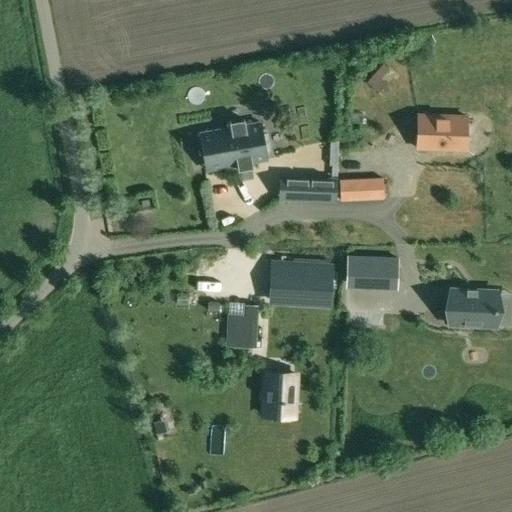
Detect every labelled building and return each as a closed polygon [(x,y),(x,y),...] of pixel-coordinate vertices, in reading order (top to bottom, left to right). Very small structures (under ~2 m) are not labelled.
[(419,115),(419,114),(417,148),(418,148),(465,150),(466,116),(466,117),(419,115)] [(267,131),(262,132),(261,128),(260,122),(245,125),(244,119),(229,122),(230,128),(212,131),(216,153),(222,152),(224,167),(237,165),(238,170),(253,168),(252,162),(267,159),(265,150),(270,149),(269,142),(264,143),(263,139),(268,138),(267,131)] [(306,178),(305,199),(335,201),(336,179),(306,178)] [(370,199),(369,179),(340,180),(341,200),(370,199)] [(348,281),(372,281),(373,258),(373,257),(348,256),(347,280),(348,281)] [(271,263),(269,299),(331,302),(333,267),(271,263)] [(449,322),(449,323),(449,324),(496,326),(496,324),(496,310),(498,311),(498,307),(496,307),(497,293),(497,291),(477,290),(477,289),(467,288),(467,290),(451,289),(451,290),(450,302),(446,302),(445,322),(449,322)] [(244,305),(244,315),(242,347),(255,348),(258,305),(244,305)] [(266,372),(264,415),(295,416),(296,373),(266,372)]
